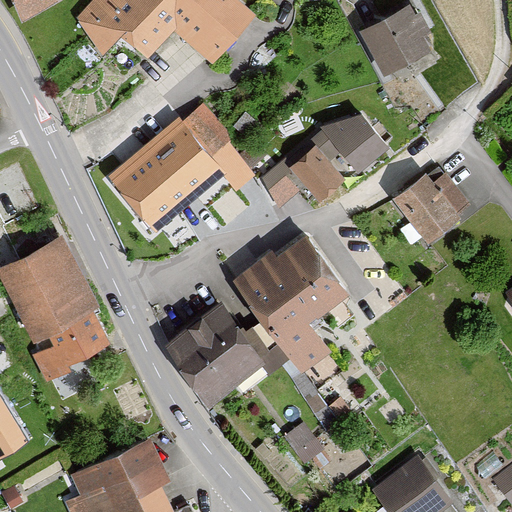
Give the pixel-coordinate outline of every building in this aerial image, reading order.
[(18,0),(26,19),(58,0),(18,0)] [(233,0),(91,0),(75,19),(99,57),(114,37),(140,59),(170,30),(206,63),(250,15),(233,0)] [(406,2),(355,28),(379,75),(430,49),(406,2)] [(200,99),(104,174),(147,233),(165,218),(177,230),(236,188),(223,172),(227,131),(200,99)] [(395,143),(368,111),(324,124),(364,170),(395,143)] [(351,176),(321,142),(295,165),(325,199),(351,176)] [(284,198),(305,182),(284,155),(262,172),(284,198)] [(421,171),(387,198),(422,242),(468,206),(442,172),(429,182),(421,171)] [(297,231),(228,282),(295,372),(324,351),(300,317),(339,289),(297,231)] [(53,236),(0,263),(0,289),(26,339),(38,333),(46,349),(32,357),(43,379),(110,344),(53,236)] [(220,302),(169,345),(211,408),(260,362),(220,302)] [(0,457),(29,440),(0,393),(0,457)] [(307,414),(287,429),(307,456),(328,441),(307,414)] [(164,479),(144,436),(65,472),(83,511),(165,511),(153,484),(164,479)] [(415,456),(371,490),(387,511),(435,511),(450,501),(415,456)] [(511,462),(492,478),(511,503),(511,462)]
